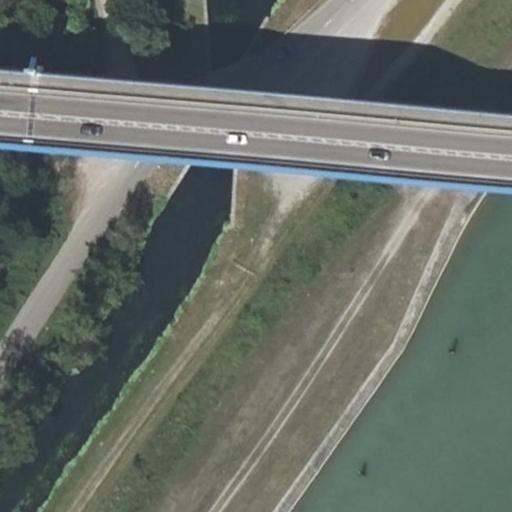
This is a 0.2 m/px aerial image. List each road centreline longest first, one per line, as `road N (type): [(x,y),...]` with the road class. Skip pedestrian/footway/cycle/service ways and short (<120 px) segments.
road 1 (track): [(338,16),(341,65),(247,272),(78,511)]
road 2 (track): [(208,511),(511,69)]
road 3 (tertiary): [(353,0),(291,56),(165,140),(0,374)]
road 4 (primary): [(0,116),(511,162)]
